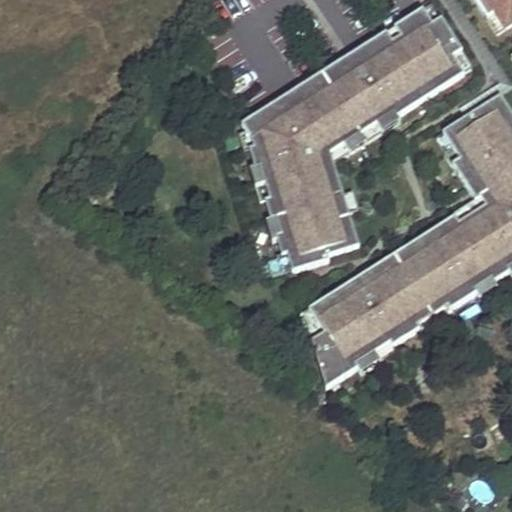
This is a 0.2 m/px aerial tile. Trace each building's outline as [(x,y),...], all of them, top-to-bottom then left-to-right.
[(452,0),(444,0),(500,86),(506,82),(452,0)] [(431,25),(440,19),(431,5),(422,11),(431,25)] [(301,96),(297,91),(241,127),(250,140),(253,151),(248,152),(254,171),(259,169),(269,202),(264,204),(270,223),(275,221),(281,242),(276,243),(281,259),(286,257),(291,275),(328,264),(326,260),(358,250),(329,155),(394,114),(397,118),(463,75),(452,57),(461,51),(440,19),(431,25),(422,11),(394,29),(400,38),(391,44),(386,34),(360,51),(366,61),(354,68),(348,59),(321,76),(324,81),(301,96)] [(394,29),(386,34),(391,44),(400,38),(394,29)] [(366,61),(360,51),(348,59),(354,68),(366,61)] [(472,69),(461,51),(452,57),(463,75),(472,69)] [(324,81),(321,76),(297,91),(301,96),(324,81)] [(460,111),(464,117),(510,88),(506,82),(500,86),(460,111)] [(353,282),(308,311),(323,335),(311,343),(325,390),(357,370),(354,366),(389,344),(391,348),(419,330),(417,327),(447,308),(449,311),(475,295),(473,291),(491,280),(493,283),(509,273),(507,270),(511,266),(511,117),(500,98),(442,134),(459,161),(452,166),(475,203),(479,200),(481,202),(485,208),(458,225),(454,219),(367,274),(372,283),(359,291),(353,282)] [(394,114),(329,155),(332,165),(400,122),(394,114)] [(250,140),(241,127),(248,152),(253,151),(250,140)] [(435,139),(452,166),(459,161),(442,134),(435,139)] [(269,202),(259,169),(254,171),(249,172),(259,205),(264,204),(269,202)] [(458,225),(485,208),(481,202),(454,219),(458,225)] [(281,242),(275,221),(270,223),(265,224),(272,245),(276,243),(281,242)] [(291,275),(286,257),(281,259),(276,260),(282,278),(291,275)] [(372,283),(367,274),(353,282),(359,291),(372,283)] [(491,280),(473,291),(475,295),(479,300),(496,288),(493,283),(491,280)] [(447,308),(417,327),(419,330),(422,336),(453,316),(449,311),(447,308)] [(302,315),(311,343),(323,335),(308,311),(302,315)] [(389,344),(354,366),(357,370),(360,375),(395,353),(391,348),(389,344)]
